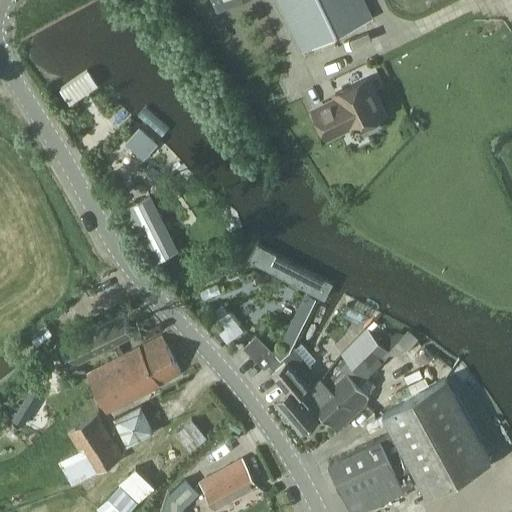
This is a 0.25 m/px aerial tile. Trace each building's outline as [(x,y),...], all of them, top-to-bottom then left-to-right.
[(213,0),(219,11),(241,0),(213,0)] [(277,0),(302,51),(372,17),(363,0),(277,0)] [(86,70),(60,89),(70,103),(96,85),(86,70)] [(384,116),(366,78),(335,93),(338,98),(313,110),(326,137),(351,125),(353,130),(359,127),(361,132),(366,133),(379,127),(380,123),(378,118),(384,116)] [(150,195),(126,207),(148,249),(154,262),(178,250),(171,237),(150,195)] [(322,299),(329,283),(253,248),(246,265),(322,299)] [(223,303),(213,311),(226,327),(236,320),(223,303)] [(347,303),(342,314),(359,323),(365,313),(347,303)] [(75,364),(110,346),(113,352),(121,348),(118,342),(134,334),(123,314),(65,343),(56,348),(66,368),(75,364)] [(44,317),(27,328),(32,337),(49,325),(44,317)] [(411,325),(408,330),(404,333),(396,332),(391,336),(376,319),(366,329),(342,353),(346,358),(345,358),(348,361),(340,369),(357,385),(389,352),(406,353),(421,332),(411,325)] [(123,353),(121,348),(113,352),(116,357),(87,371),(107,411),(181,373),(162,334),(123,353)] [(278,355),(257,334),(244,346),(265,367),(278,355)] [(304,392),(309,388),(302,380),(310,373),(307,370),(312,366),(296,347),(284,358),(287,361),(274,372),(289,390),(277,401),(285,410),(283,412),(283,417),(286,420),(290,420),(292,419),(303,432),(323,415),(304,392)] [(310,389),(309,388),(304,392),(323,415),(336,431),(366,404),(369,396),(357,385),(340,369),(325,382),(322,379),(310,389)] [(491,459),(447,377),(383,412),(394,431),(413,466),(428,494),(491,459)] [(7,437),(16,442),(41,396),(28,389),(12,419),(16,421),(7,437)] [(141,404),(113,418),(126,444),(154,430),(141,404)] [(73,485),(122,455),(98,412),(70,429),(80,448),(59,461),(73,485)] [(190,448),(205,435),(191,417),(175,430),(190,448)] [(398,473),(413,466),(394,431),(328,460),(353,511),(406,488),(398,473)] [(215,507),(258,484),(243,457),(199,481),(215,507)] [(120,486),(136,502),(153,484),(136,467),(118,484),(120,486)] [(170,492),(164,511),(163,511),(184,511),(184,507),(200,493),(186,477),(170,492)] [(120,486),(98,508),(101,511),(127,511),(137,503),(136,502),(120,486)]
